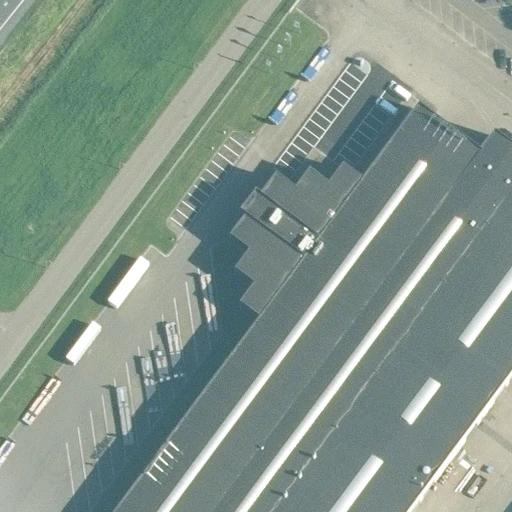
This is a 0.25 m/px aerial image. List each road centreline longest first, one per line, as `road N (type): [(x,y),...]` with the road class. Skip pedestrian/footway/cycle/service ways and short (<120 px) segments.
road 1 (unclassified): [(265,0),(13,336)]
road 2 (unknown): [(372,0),(511,97)]
